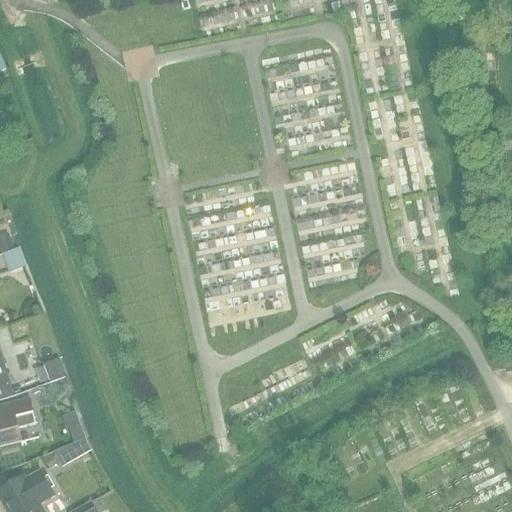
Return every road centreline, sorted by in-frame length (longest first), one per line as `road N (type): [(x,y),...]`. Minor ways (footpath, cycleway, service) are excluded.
road 1 (track): [(166,511),(129,444),(37,197),(40,182),(77,141),(79,123),(40,5)]
road 2 (track): [(205,370),(224,461),(209,494),(185,511)]
